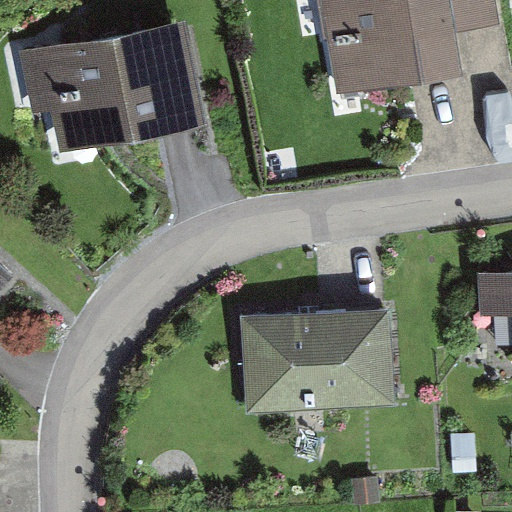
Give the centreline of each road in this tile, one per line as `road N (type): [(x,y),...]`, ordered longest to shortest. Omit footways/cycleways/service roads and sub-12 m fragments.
road 1 (residential): [(52,511),(72,397),(98,345),(138,303),(196,272),(326,240)]
road 2 (residential): [(326,240),(511,215)]
